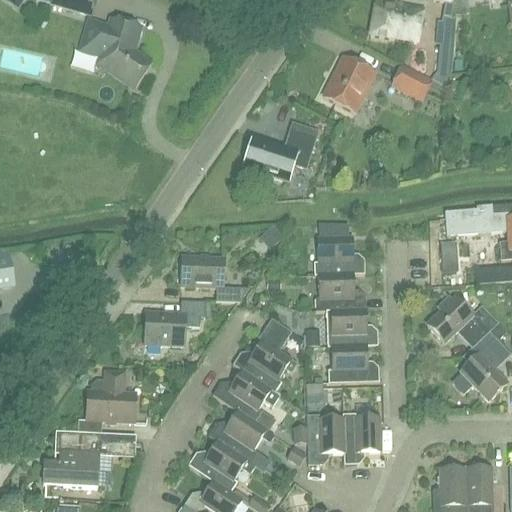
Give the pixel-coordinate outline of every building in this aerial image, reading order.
[(0,0),(0,3),(15,9),(18,0),(0,0)] [(96,0),(52,0),(51,6),(91,18),(96,0)] [(430,0),(430,3),(431,4),(431,5),(433,5),(444,6),(443,20),(453,21),(454,13),(467,11),(465,0),(430,0)] [(418,43),(423,11),(376,3),(370,38),(393,42),(394,39),(418,43)] [(140,31),(110,22),(108,30),(89,24),(83,44),(102,50),(101,56),(105,57),(109,69),(107,73),(134,91),(151,66),(133,54),(140,31)] [(343,60),(323,99),(354,115),(374,76),(343,60)] [(432,84),(401,68),(398,72),(391,85),(392,85),(390,90),(421,106),(424,101),(431,89),(430,88),(432,84)] [(306,173),(318,134),(291,126),(283,150),(251,139),(250,144),(247,146),(244,154),(245,158),(242,167),(290,182),(294,169),(306,173)] [(511,206),(493,208),(477,209),(477,212),(444,214),(446,239),(479,236),(507,234),(508,245),(499,245),(500,263),(511,262),(511,206)] [(352,241),(339,241),(339,229),(313,226),(313,241),(317,241),(318,265),(314,265),(314,279),(318,279),(318,278),(353,277),(353,278),(364,278),(364,264),(352,264),(352,241)] [(180,290),(215,291),(215,305),(239,306),(248,292),(222,291),(224,262),(182,260),(180,290)] [(0,290),(11,289),(7,264),(0,265),(0,290)] [(511,285),(511,269),(474,272),(475,287),(511,285)] [(353,301),(353,278),(353,277),(318,278),(318,279),(318,302),(315,302),(315,315),(330,315),(330,314),(365,313),(365,301),(353,301)] [(498,327),(481,310),(474,317),(466,308),(463,310),(454,301),(451,304),(447,299),(436,310),(440,315),(427,327),(444,346),(459,333),(474,349),(498,327)] [(204,321),(205,305),(180,304),(179,319),(145,317),(143,347),(184,349),(185,330),(199,330),(200,321),(204,321)] [(366,336),(365,313),(330,314),(330,315),(331,338),(327,338),(327,351),(331,351),(331,350),(366,349),(366,350),(377,350),(377,336),(366,336)] [(258,341),(262,344),(249,363),(239,357),(232,368),(241,374),(241,373),(271,393),(271,394),(274,396),(281,384),(278,382),(284,373),(290,377),(297,367),(278,355),(290,336),(271,323),(258,341)] [(510,358),(497,345),(506,336),(498,327),(474,349),(462,360),(468,367),(460,375),(450,385),(461,396),(470,387),(486,404),(506,386),(494,373),(510,358)] [(366,372),(366,350),(366,349),(331,350),(331,351),(331,374),(328,374),(328,387),(378,386),(377,372),(366,372)] [(279,399),(274,396),(271,394),(271,393),(241,373),(241,374),(229,393),(219,387),(212,398),(236,414),(237,413),(255,425),(255,424),(262,415),(258,412),(264,404),(272,410),(279,399)] [(133,426),(135,397),(123,396),(124,376),(104,375),(104,383),(96,383),(91,388),(90,394),(88,394),(86,423),(78,423),(77,435),(101,437),(102,424),(133,426)] [(274,438),(267,433),(267,432),(255,424),(255,425),(237,413),(236,414),(224,433),(214,427),(207,438),(216,444),(217,443),(246,463),(246,464),(249,466),(257,454),(254,453),(261,441),(269,446),(274,438)] [(341,417),(341,421),(342,421),(343,456),(343,467),(356,466),(356,456),(379,455),(379,420),(355,420),(355,417),(341,417)] [(342,421),(341,421),(319,422),(319,418),(306,418),(306,430),(307,447),(307,468),(321,468),(320,457),(343,456),(342,421)] [(98,458),(107,459),(108,441),(108,437),(56,434),(55,457),(59,457),(59,468),(44,467),(42,489),(96,492),(98,458)] [(254,469),(249,466),(246,464),(246,463),(217,443),(216,444),(204,463),(194,457),(187,468),(212,485),(212,484),(229,496),(230,495),(236,485),(233,483),(240,472),(249,478),(254,469)] [(286,462),(298,470),(306,459),(293,451),(286,462)] [(465,511),(465,473),(438,473),(438,491),(432,491),(432,511),(465,511)] [(491,511),(491,473),(465,473),(465,511),(491,511)] [(236,511),(241,504),(252,511),(255,511),(232,496),(230,495),(229,496),(212,484),(212,485),(200,504),(190,498),(183,508),(188,511),(236,511)]
